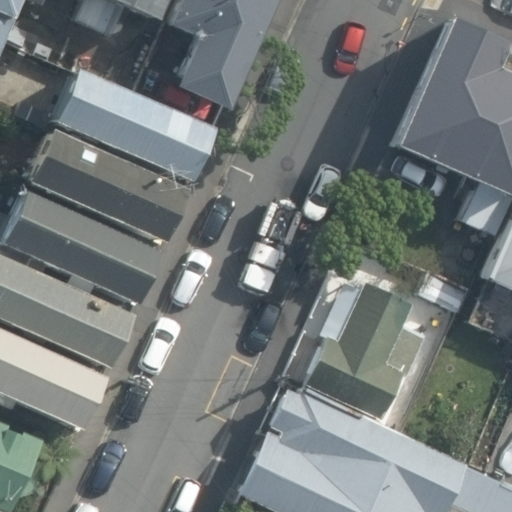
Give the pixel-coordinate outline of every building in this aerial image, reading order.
[(0,0),(0,42),(18,0),(0,0)] [(169,0),(120,0),(162,18),(169,0)] [(263,0),(175,0),(172,8),(191,17),(165,75),(219,99),(263,0)] [(503,44),(447,19),(389,149),(474,186),(458,221),(493,237),(511,195),(511,76),(492,68),(503,44)] [(207,120),(65,56),(40,111),(182,175),(207,120)] [(179,185),(40,125),(18,176),(156,236),(179,185)] [(152,246),(14,183),(0,214),(0,243),(127,301),(152,246)] [(511,215),(483,280),(511,293),(511,215)] [(361,243),(350,267),(431,304),(448,312),(476,249),(403,216),(386,254),(361,243)] [(124,312),(0,256),(0,319),(100,364),(124,312)] [(415,302),(369,281),(342,342),(319,331),(297,378),(394,422),(433,335),(406,323),(415,302)] [(97,371),(0,329),(0,391),(73,424),(97,371)] [(511,511),(511,484),(293,388),(246,493),(288,511),(511,511)] [(0,505),(5,507),(37,434),(0,417),(0,505)]
